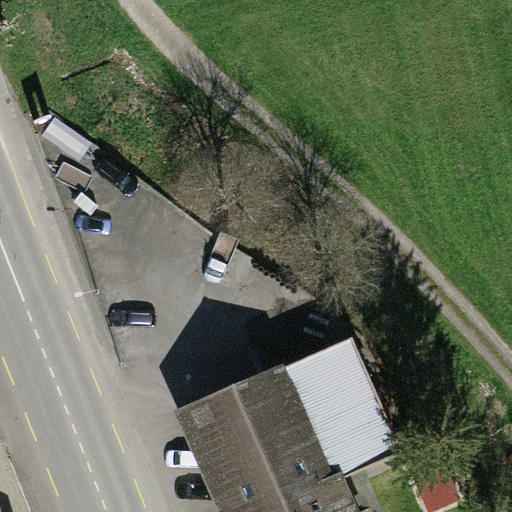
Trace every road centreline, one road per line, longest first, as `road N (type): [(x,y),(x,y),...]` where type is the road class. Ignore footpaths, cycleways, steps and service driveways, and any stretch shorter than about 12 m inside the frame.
road 1 (track): [(127,0),(270,133),(511,386)]
road 2 (primary): [(105,511),(0,245)]
